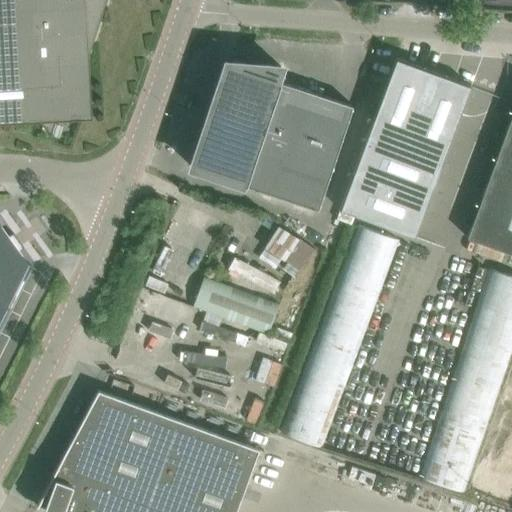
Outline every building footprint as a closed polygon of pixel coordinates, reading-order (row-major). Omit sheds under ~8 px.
[(0,0),(0,122),(45,120),(44,114),(65,121),(105,0),(0,0)] [(396,57),(339,209),(414,237),(471,85),(396,57)] [(226,62),(191,167),(241,183),(318,208),(352,105),(276,79),(280,66),(226,62)] [(511,112),(467,237),(511,253),(511,112)] [(0,330),(32,266),(32,265),(31,267),(20,251),(23,247),(13,233),(8,235),(0,223),(0,330)] [(321,448),(398,240),(357,224),(280,433),(321,448)] [(278,226),(264,247),(287,262),(283,267),(293,275),(311,248),(278,226)] [(231,253),(224,265),(274,291),(281,279),(231,253)] [(418,477),(463,492),(511,347),(511,275),(488,267),(418,477)] [(203,276),(192,306),(267,333),(278,303),(203,276)] [(174,357),(166,381),(246,409),(254,385),(174,357)] [(99,388),(36,504),(37,505),(38,504),(61,511),(235,511),(259,449),(99,390),(100,388),(99,388)]
